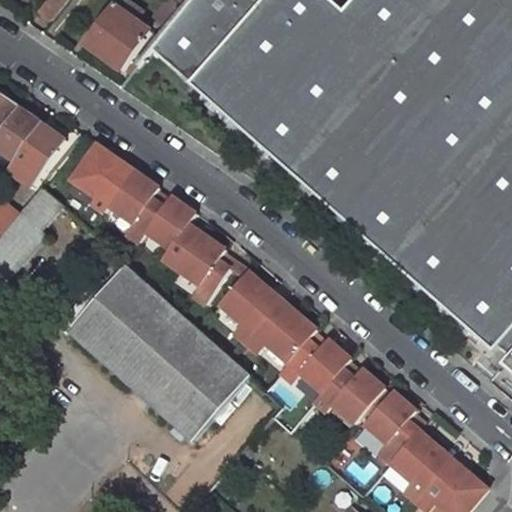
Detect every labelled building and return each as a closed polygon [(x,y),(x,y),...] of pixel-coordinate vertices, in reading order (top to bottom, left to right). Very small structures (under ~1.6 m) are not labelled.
[(72,0),(48,0),(39,11),(54,23),(72,0)] [(125,0),(120,8),(90,47),(123,70),(153,31),(162,38),(169,29),(161,22),(130,0),(125,0)] [(511,0),(350,0),(343,8),(333,0),(193,0),(185,9),(169,29),(162,38),(152,50),(505,360),(509,355),(511,358),(511,0)] [(176,2),(161,22),(169,29),(185,9),(176,2)] [(0,138),(22,110),(0,94),(0,138)] [(44,125),(22,110),(0,138),(0,148),(17,161),(44,125)] [(68,141),(44,125),(17,161),(41,178),(68,141)] [(147,233),(170,250),(164,258),(204,286),(199,294),(212,303),(218,295),(237,268),(240,263),(226,253),(229,249),(193,223),(198,215),(172,197),(170,200),(157,190),(159,188),(133,169),(126,178),(116,171),(123,162),(99,145),(73,180),(96,197),(93,201),(107,211),(110,207),(133,223),(126,232),(141,242),(147,233)] [(0,282),(5,287),(49,236),(44,231),(63,208),(42,187),(21,212),(16,219),(4,234),(0,238),(0,282)] [(16,219),(3,209),(0,212),(0,231),(4,234),(16,219)] [(81,266),(100,285),(113,272),(94,253),(81,266)] [(244,387),(125,269),(63,331),(181,449),(244,387)] [(336,353),(325,342),(328,339),(303,317),(295,326),(273,307),(282,297),(258,276),(236,301),(260,322),(251,331),(274,350),(282,341),(302,359),(294,368),(306,379),(314,370),(337,390),(328,399),(338,407),(342,402),(363,420),(387,393),(366,374),(363,377),(353,368),(356,365),(339,350),(336,353)] [(511,358),(509,355),(505,360),(502,363),(511,371),(511,358)] [(414,488),(437,508),(445,499),(460,511),(472,511),(492,490),(469,470),(461,479),(439,460),(447,451),(411,419),(419,409),(399,390),(370,423),(392,442),(386,449),(422,479),(414,488)]
